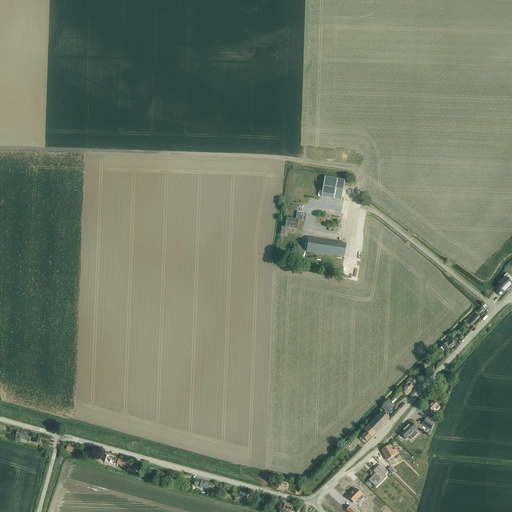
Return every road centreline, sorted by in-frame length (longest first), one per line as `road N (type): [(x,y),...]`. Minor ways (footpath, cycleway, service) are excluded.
road 1 (unclassified): [(309,500),(59,435)]
road 2 (residential): [(496,310),(367,208)]
road 3 (residential): [(336,476),(392,437),(433,375)]
road 4 (unclassified): [(336,476),(433,375)]
